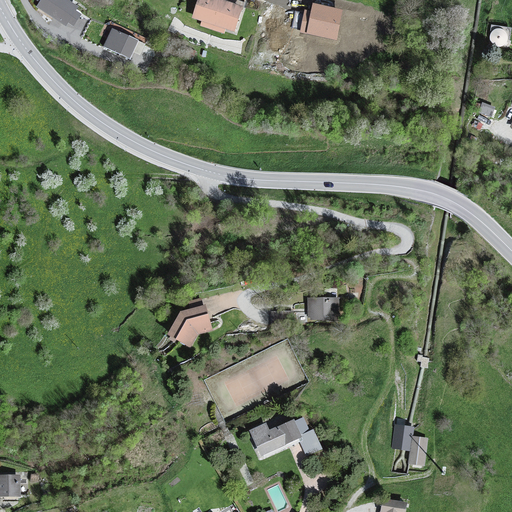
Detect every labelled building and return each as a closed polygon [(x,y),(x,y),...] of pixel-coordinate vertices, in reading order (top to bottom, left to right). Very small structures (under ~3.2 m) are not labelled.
[(79,12),(61,0),(45,0),(40,9),(69,28),(72,26),(77,29),(84,19),(79,15),(79,12)] [(238,9),(207,0),(192,0),(187,20),(231,32),(238,9)] [(298,30),(337,40),(346,6),(323,0),(313,0),(312,6),(305,5),(298,30)] [(140,46),(113,34),(105,50),(132,63),(140,46)] [(337,301),(308,302),(309,322),(338,321),(337,301)] [(200,305),(172,313),(161,337),(188,349),(193,336),(208,332),(200,305)] [(265,426),(252,432),(262,453),(299,436),(307,454),(321,448),(312,429),(309,430),(304,417),(268,434),(265,426)] [(413,428),(397,426),(393,450),(403,451),(409,452),(413,428)] [(430,439),(412,437),(411,466),(428,467),(430,439)] [(24,480),(0,480),(0,483),(0,502),(24,502),(24,480)] [(406,511),(408,504),(382,500),(380,511),(406,511)]
